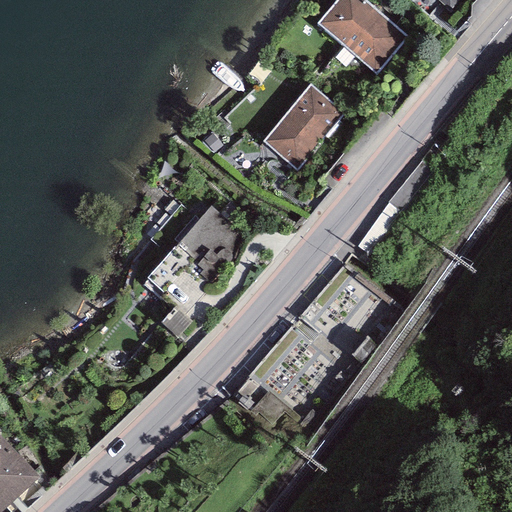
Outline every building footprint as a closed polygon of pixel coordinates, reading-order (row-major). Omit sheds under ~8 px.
[(364,0),(335,0),(316,23),(375,75),(407,37),(364,0)] [(309,84),(262,142),(297,171),(345,113),(309,84)] [(250,240),(211,205),(145,279),(176,306),(184,314),(250,240)] [(184,314),(176,306),(160,322),(177,338),(192,322),(184,314)] [(0,511),(1,511),(40,476),(0,434),(0,511)]
